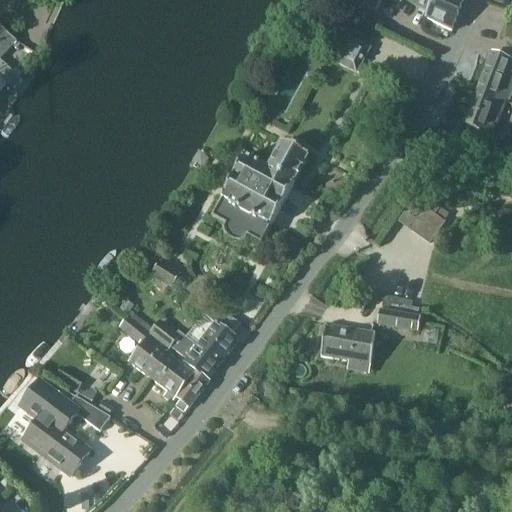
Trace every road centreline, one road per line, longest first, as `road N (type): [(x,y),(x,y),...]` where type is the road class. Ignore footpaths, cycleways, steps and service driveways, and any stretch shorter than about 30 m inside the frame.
road 1 (unclassified): [(114,511),(212,402),(343,229),(421,116),(476,0)]
road 2 (track): [(212,402),(258,419),(511,457)]
road 3 (track): [(237,452),(511,492)]
